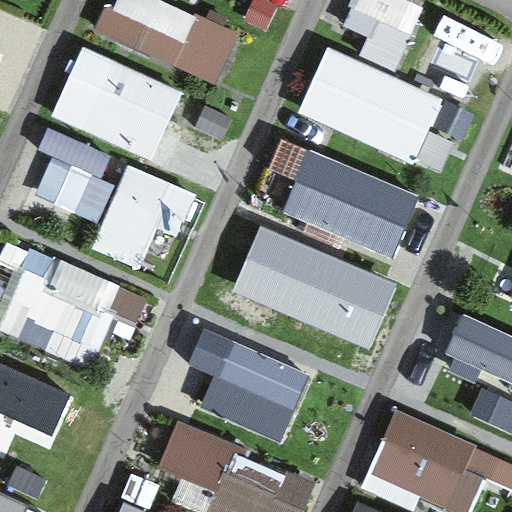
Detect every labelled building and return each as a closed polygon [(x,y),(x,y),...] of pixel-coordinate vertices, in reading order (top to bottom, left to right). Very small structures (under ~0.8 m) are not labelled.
[(110,0),(99,37),(225,77),(241,24),(164,0),(110,0)] [(419,0),(350,0),(338,32),(403,58),(425,2),(419,0)] [(0,4),(0,45),(7,47),(12,7),(0,4)] [(155,160),(186,91),(83,46),(53,115),(155,160)] [(300,115),(441,173),(454,141),(431,132),(445,96),(327,48),(300,115)] [(395,262),(425,200),(314,147),(284,209),(395,262)] [(32,197),(99,223),(115,183),(48,156),(32,197)] [(125,164),(94,248),(143,266),(158,225),(180,233),(196,190),(125,164)] [(335,251),(317,293),(307,288),(290,327),(328,343),(343,309),(370,320),(390,274),(335,251)] [(139,324),(151,297),(58,254),(47,279),(22,268),(0,314),(0,329),(90,371),(117,314),(139,324)] [(511,331),(462,311),(444,356),(511,384),(511,331)] [(188,369),(293,417),(314,370),(209,322),(188,369)] [(0,400),(21,349),(0,340),(0,400)] [(215,489),(235,440),(180,417),(159,466),(215,489)] [(304,511),(317,480),(237,448),(211,511),(304,511)] [(44,511),(0,491),(0,511),(44,511)]
